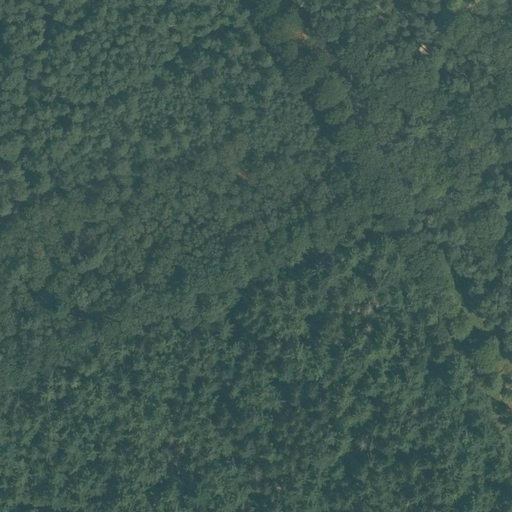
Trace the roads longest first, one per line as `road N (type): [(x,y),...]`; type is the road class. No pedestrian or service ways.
road 1 (track): [(0,364),(251,244),(362,180),(375,142),(363,76),(384,0)]
road 2 (track): [(171,289),(291,511)]
